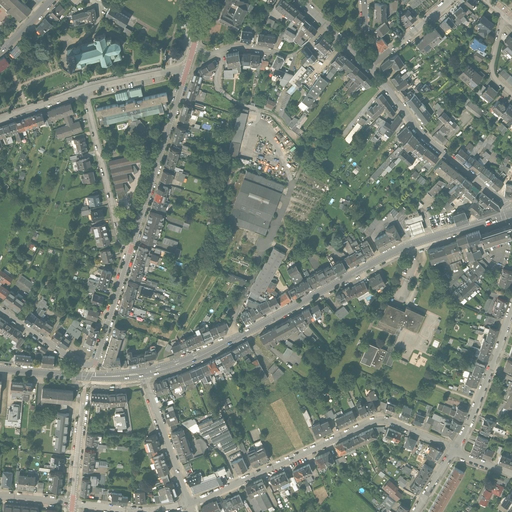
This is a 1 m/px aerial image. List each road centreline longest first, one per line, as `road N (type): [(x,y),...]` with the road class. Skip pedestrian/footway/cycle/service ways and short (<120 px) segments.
road 1 (secondary): [(234,338),(403,247),(511,213)]
road 2 (residential): [(188,504),(373,420),(453,450)]
road 3 (residential): [(0,309),(73,361),(94,364),(130,250)]
road 4 (residential): [(369,68),(426,138),(511,210)]
road 5 (residential): [(130,250),(187,68)]
road 6 (unclassified): [(83,90),(121,244),(130,250)]
road 7 (residential): [(511,307),(453,450)]
road 8 (secondary): [(0,369),(95,377),(143,372)]
road 9 (residential): [(143,372),(188,504)]
